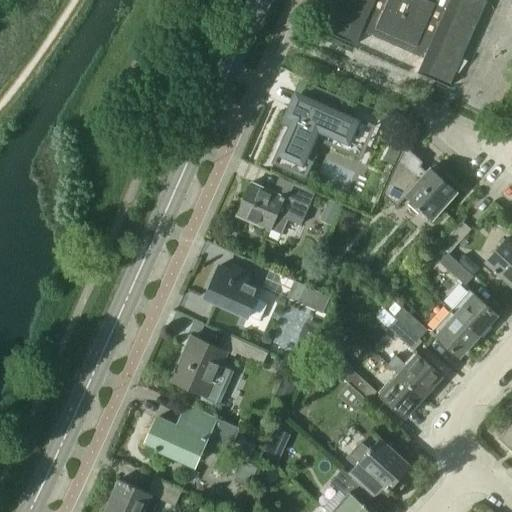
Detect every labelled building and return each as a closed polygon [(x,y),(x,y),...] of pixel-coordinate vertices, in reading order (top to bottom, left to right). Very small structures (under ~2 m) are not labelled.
[(448,87),(486,1),(484,0),(336,0),(322,31),(354,45),(360,30),(423,58),(417,73),(448,87)] [(280,148),(277,155),(301,166),(307,152),(318,129),(349,144),(359,121),(344,114),(349,103),(314,87),(309,98),(303,95),(296,111),(289,108),(286,114),(283,119),(282,123),(289,126),(279,148),(280,148)] [(456,193),(429,169),(421,178),(416,174),(421,162),(404,146),(381,195),(395,208),(406,196),(431,220),(456,193)] [(299,225),(314,194),(286,181),(280,195),(251,182),(236,216),(269,231),(269,229),(280,234),(286,220),(299,225)] [(447,253),(469,229),(460,221),(439,245),(447,253)] [(511,243),(507,239),(485,263),(493,270),(492,271),(495,274),(497,272),(511,286),(511,243)] [(471,276),(447,254),(439,262),(464,284),(471,276)] [(255,299),(261,286),(247,280),(249,275),(235,268),(233,273),(218,267),(204,298),(247,317),(247,316),(259,321),(266,304),(255,299)] [(329,297),(298,283),(292,296),(324,310),(329,297)] [(496,315),(468,289),(449,310),(477,335),(496,315)] [(426,329),(401,307),(394,316),(418,338),(426,329)] [(477,335),(449,310),(431,331),(459,356),(477,335)] [(421,342),(396,319),(388,328),(413,351),(421,342)] [(216,407),(231,372),(219,367),(225,353),(190,338),(171,381),(206,396),(204,401),(216,407)] [(267,353),(230,338),(225,349),(262,365),(267,353)] [(441,376),(416,353),(406,365),(395,356),(387,365),(398,374),(423,397),(441,376)] [(288,399),(301,370),(281,361),(275,373),(282,377),(275,394),(288,399)] [(376,391),(351,369),(343,378),(368,401),(376,391)] [(423,397),(398,374),(379,394),(405,417),(423,397)] [(231,446),(239,429),(186,406),(180,419),(184,421),(180,430),(156,419),(146,442),(156,447),(154,451),(157,452),(159,448),(195,464),(207,435),(231,446)] [(511,449),(511,423),(499,438),(511,449)] [(387,490),(409,466),(379,439),(372,447),(370,446),(367,449),(360,442),(346,457),(355,465),(348,474),(373,497),(383,486),(387,490)] [(371,511),(365,506),(373,497),(348,474),(342,468),(330,482),(345,495),(339,502),(341,504),(333,511),(371,511)] [(153,511),(159,500),(174,507),(181,491),(154,479),(147,493),(118,479),(103,511),(143,511),(146,508),(153,511)] [(232,499),(227,509),(232,511),(238,511),(242,504),(232,499)]
